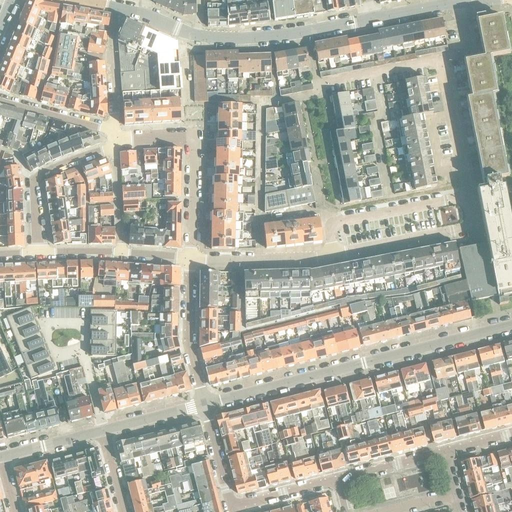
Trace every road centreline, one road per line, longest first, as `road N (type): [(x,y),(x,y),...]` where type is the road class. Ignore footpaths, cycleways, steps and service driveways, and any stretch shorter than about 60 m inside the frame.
road 1 (residential): [(258,260),(261,103),(315,92),(318,82),(441,58),(451,115)]
road 2 (residential): [(201,404),(511,324)]
road 3 (residential): [(375,19),(222,38),(111,6)]
road 4 (residential): [(258,260),(467,230),(466,196)]
road 5 (residential): [(34,250),(29,180),(114,139)]
road 6 (residential): [(201,404),(191,351),(190,256)]
road 7 (residential): [(111,6),(114,139)]
road 8 (residential): [(114,139),(0,99)]
road 9 (residential): [(190,256),(192,136)]
